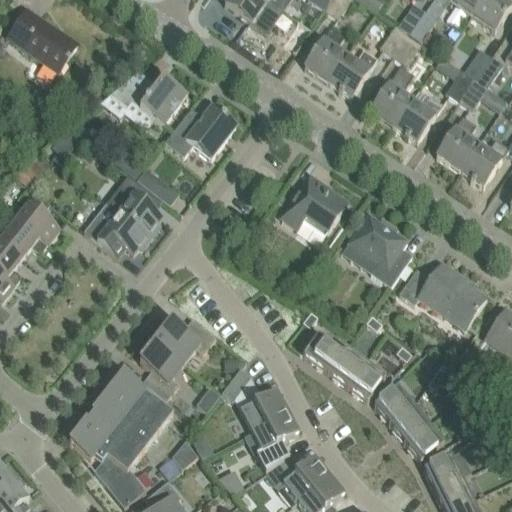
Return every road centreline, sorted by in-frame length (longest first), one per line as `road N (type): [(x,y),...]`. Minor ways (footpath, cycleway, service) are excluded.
road 1 (residential): [(182,242),(274,362),(317,439),(381,511)]
road 2 (residential): [(511,262),(282,105)]
road 3 (residential): [(0,339),(58,262),(78,252),(144,291)]
road 4 (residential): [(182,242),(282,105)]
road 5 (residential): [(45,418),(144,291)]
road 6 (residential): [(282,105),(163,27)]
